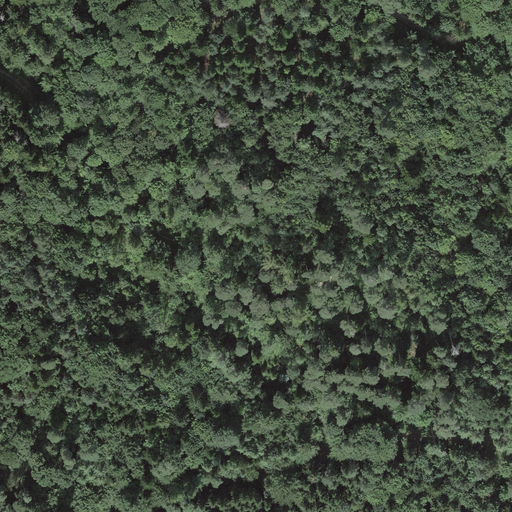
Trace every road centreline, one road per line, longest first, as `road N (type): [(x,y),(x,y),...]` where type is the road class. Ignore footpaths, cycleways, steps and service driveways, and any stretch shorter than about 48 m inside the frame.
road 1 (track): [(139,511),(249,474),(427,433),(511,446)]
road 2 (track): [(256,0),(174,37),(153,58),(138,132),(129,150),(107,159),(84,157),(60,141),(38,106),(0,74)]
road 3 (track): [(510,0),(490,30),(440,42),(380,0)]
